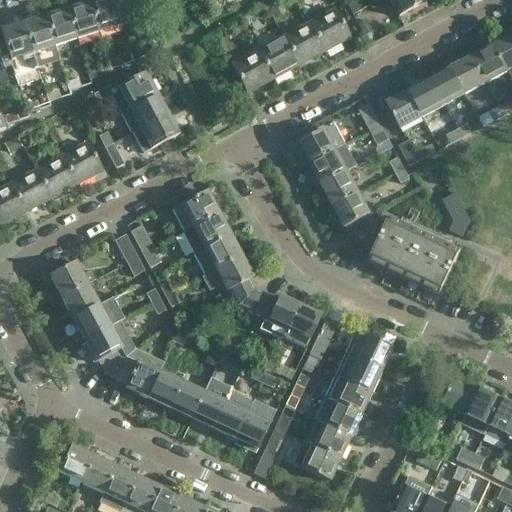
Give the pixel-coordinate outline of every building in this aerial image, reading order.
[(90,3),(89,3),(98,33),(121,26),(121,27),(112,0),(101,0),(90,4),(90,3)] [(353,0),(345,5),(351,16),(359,12),(353,0)] [(388,0),(398,18),(426,3),(426,2),(425,2),(424,0),(388,0)] [(98,33),(89,3),(89,4),(68,11),(68,10),(67,10),(76,40),(98,33)] [(274,4),(267,8),(272,18),(279,13),(274,4)] [(76,40),(67,10),(66,10),(67,11),(46,18),(46,17),(45,17),(54,47),(76,40)] [(335,11),(309,25),(324,53),(350,39),(335,11)] [(248,13),(239,18),(243,25),(252,20),(248,13)] [(54,47),(45,17),(44,17),(45,18),(24,25),(23,24),(32,54),(54,47)] [(365,21),(357,26),(363,37),(371,33),(365,21)] [(32,54),(23,24),(22,24),(23,25),(2,32),(1,31),(0,31),(7,53),(10,61),(32,54)] [(298,67),(324,53),(309,25),(283,38),(298,67)] [(511,37),(502,43),(503,46),(496,50),(509,73),(511,79),(511,37)] [(273,81),(298,67),(283,38),(257,52),(273,81)] [(509,73),(496,50),(495,47),(480,55),(482,58),(475,62),(477,67),(487,85),(509,73)] [(246,95),(273,81),(257,52),(231,66),(246,95)] [(12,68),(10,61),(7,53),(0,55),(0,56),(4,70),(12,68)] [(107,61),(109,66),(110,70),(122,66),(121,62),(119,58),(107,61)] [(477,67),(475,62),(473,59),(460,66),(460,64),(451,69),(452,70),(453,73),(466,96),(487,85),(477,67)] [(86,73),(87,78),(89,81),(101,77),(100,74),(98,69),(86,73)] [(466,96),(453,73),(452,70),(438,78),(439,81),(432,84),(444,107),(466,96)] [(120,115),(128,110),(156,95),(156,94),(156,95),(145,75),(146,75),(145,74),(117,89),(115,84),(93,96),(98,105),(111,98),(120,115)] [(66,83),(67,88),(68,92),(81,88),(80,85),(78,80),(66,83)] [(444,107),(432,84),(430,82),(411,92),(424,118),(444,107)] [(25,86),(19,88),(23,101),(29,99),(25,86)] [(45,94),(47,99),(48,103),(60,99),(59,95),(57,90),(45,94)] [(424,118),(411,92),(387,105),(401,131),(424,118)] [(157,95),(156,95),(128,110),(139,131),(167,115),(156,96),(157,95)] [(27,115),(28,114),(40,111),(38,107),(37,102),(24,106),(27,115)] [(511,106),(510,103),(499,108),(503,116),(511,111),(511,106)] [(362,118),(373,137),(383,132),(373,112),(369,105),(358,111),(362,118)] [(503,116),(499,108),(489,114),(493,122),(503,116)] [(6,126),(7,125),(19,122),(18,118),(16,113),(4,117),(6,126)] [(168,116),(167,115),(139,131),(132,135),(143,155),(158,147),(164,157),(172,153),(167,142),(179,136),(178,135),(177,136),(167,116),(168,116)] [(334,124),(325,129),(299,143),(306,157),(309,156),(313,163),(345,146),(334,124)] [(467,126),(458,130),(462,139),(471,134),(467,126)] [(450,145),(462,139),(458,130),(446,137),(450,145)] [(387,139),(383,132),(373,137),(377,144),(387,139)] [(98,138),(104,149),(112,145),(106,134),(98,138)] [(19,146),(15,138),(5,144),(9,152),(19,146)] [(87,144),(61,158),(76,187),(102,173),(87,144)] [(123,166),(112,145),(104,149),(115,170),(123,166)] [(345,146),(313,163),(310,165),(322,186),(347,172),(357,167),(345,146)] [(410,146),(401,150),(409,167),(428,157),(424,149),(414,154),(410,146)] [(50,201),(76,187),(61,158),(35,172),(50,201)] [(398,159),(397,160),(390,163),(395,174),(403,170),(398,159)] [(409,180),(403,170),(395,174),(401,185),(409,180)] [(25,214),(50,201),(35,172),(9,186),(25,214)] [(359,194),(347,172),(322,186),(329,200),(332,199),(336,206),(359,194)] [(0,227),(25,214),(9,186),(0,190),(0,227)] [(218,214),(214,207),(206,193),(180,207),(182,210),(191,228),(218,214)] [(359,194),(336,206),(333,207),(341,222),(344,220),(348,227),(345,229),(345,230),(346,230),(353,244),(366,250),(377,227),(359,194)] [(450,233),(463,239),(470,222),(456,195),(443,202),(455,223),(450,233)] [(229,236),(218,214),(191,228),(203,250),(229,236)] [(369,264),(440,298),(461,252),(390,219),(369,264)] [(155,254),(141,229),(141,228),(130,234),(144,259),(155,254)] [(237,250),(229,236),(203,250),(210,263),(202,267),(206,275),(214,271),(238,259),(234,251),(237,250)] [(114,242),(128,268),(139,262),(125,237),(114,242)] [(160,263),(155,254),(144,259),(149,269),(160,263)] [(241,257),(238,259),(214,271),(206,275),(201,278),(208,291),(221,284),(226,293),(227,292),(233,303),(255,291),(254,291),(249,281),(253,280),(241,257)] [(144,272),(139,262),(128,268),(133,278),(144,272)] [(60,290),(63,297),(86,285),(95,281),(90,272),(82,277),(75,264),(49,277),(57,292),(60,290)] [(159,287),(164,298),(173,294),(167,283),(159,287)] [(86,285),(63,297),(61,299),(72,319),(97,305),(86,285)] [(145,295),(150,304),(159,300),(154,291),(145,295)] [(281,341),(282,339),(297,306),(275,296),(273,300),(255,291),(233,303),(236,309),(263,321),(259,332),(281,341)] [(178,304),(173,294),(164,298),(170,308),(178,304)] [(165,311),(159,300),(150,304),(156,316),(165,311)] [(109,328),(97,305),(72,319),(80,334),(79,335),(83,343),(84,342),(109,328)] [(305,350),(320,317),(297,306),(282,339),(305,350)] [(337,325),(326,320),(313,347),(324,351),(337,325)] [(120,322),(109,328),(84,342),(96,364),(98,363),(105,376),(115,381),(125,358),(136,352),(120,322)] [(182,347),(186,339),(177,334),(173,339),(172,343),(182,347)] [(390,350),(364,338),(355,334),(344,356),(377,372),(380,373),(390,350)] [(319,361),(324,351),(313,347),(308,356),(319,361)] [(217,364),(221,356),(210,350),(206,359),(217,364)] [(155,381),(159,374),(163,364),(136,352),(125,358),(115,381),(126,386),(124,390),(146,400),(155,381)] [(228,369),(231,361),(232,360),(221,356),(217,364),(228,369)] [(380,373),(377,372),(344,356),(334,378),(367,394),(369,395),(380,373)] [(278,376),(279,376),(282,368),(271,363),(267,371),(278,376)] [(261,384),(265,376),(255,371),(251,380),(261,384)] [(170,407),(181,384),(159,374),(155,381),(146,400),(161,407),(162,404),(170,407)] [(299,375),(295,385),(303,389),(308,379),(299,375)] [(276,381),(265,376),(261,384),(272,390),(276,381)] [(369,395),(367,394),(334,378),(324,400),(356,416),(359,417),(369,395)] [(443,406),(466,417),(478,391),(455,380),(443,406)] [(192,418),(203,394),(181,384),(170,407),(168,410),(183,417),(184,414),(192,418)] [(298,400),(302,391),(303,389),(295,385),(290,396),(298,400)] [(478,391),(466,417),(462,427),(484,437),(501,402),(478,391)] [(214,428),(225,405),(203,394),(192,418),(190,421),(205,428),(206,425),(214,428)] [(359,417),(356,416),(324,400),(313,422),(346,438),(349,439),(359,417)] [(511,436),(511,407),(501,402),(484,437),(507,448),(511,438),(511,436)] [(241,427),(247,415),(225,405),(214,428),(212,431),(227,438),(228,435),(236,439),(241,427)] [(269,425),(247,415),(241,427),(236,439),(234,441),(248,448),(250,445),(257,449),(256,451),(257,452),(269,425)] [(0,416),(0,444),(3,446),(9,434),(0,416)] [(292,421),(280,416),(278,422),(289,427),(292,421)] [(275,458),(289,427),(278,422),(264,453),(275,458)] [(349,439),(346,438),(313,422),(303,444),(312,449),(336,460),(339,461),(349,439)] [(429,435),(425,443),(424,446),(434,451),(439,439),(429,435)] [(418,460),(416,463),(436,472),(442,460),(411,446),(407,455),(418,460)] [(58,474),(62,476),(80,485),(91,461),(84,458),(85,455),(70,448),(58,474)] [(339,461),(336,460),(312,449),(302,471),(328,483),(339,461)] [(470,468),(476,456),(466,452),(461,463),(470,468)] [(484,460),(476,456),(470,468),(478,472),(484,460)] [(92,458),(91,461),(80,485),(103,495),(113,471),(106,468),(107,465),(92,458)] [(463,483),(468,473),(458,468),(453,479),(463,483)] [(116,511),(120,511),(121,511),(137,479),(114,469),(113,471),(103,495),(116,501),(112,510),(116,511)] [(476,476),(468,473),(463,483),(471,487),(476,476)] [(151,486),(137,479),(121,511),(147,511),(157,492),(149,488),(151,486)] [(158,489),(157,492),(147,511),(175,511),(179,502),(172,499),(173,496),(158,489)] [(421,511),(428,500),(404,489),(393,511),(421,511)] [(508,504),(511,495),(511,493),(503,489),(498,500),(508,504)] [(44,504),(48,505),(55,509),(59,500),(52,496),(48,495),(44,504)] [(181,500),(179,502),(175,511),(199,511),(194,509),(195,506),(181,500)] [(449,511),(450,510),(428,500),(421,511),(449,511)]
